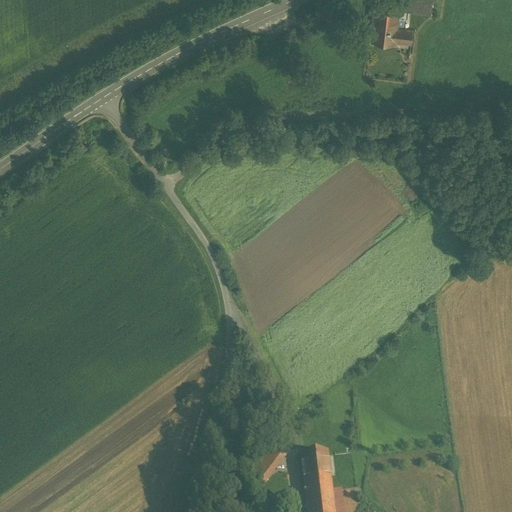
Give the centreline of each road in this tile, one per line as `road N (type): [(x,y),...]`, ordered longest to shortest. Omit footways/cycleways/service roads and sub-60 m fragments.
road 1 (unclassified): [(166,186),(253,123),(452,107),(479,114),(511,144)]
road 2 (unclassified): [(166,186),(217,263),(227,310),(224,388),(194,511)]
road 3 (tertiary): [(103,96),(169,56),(296,0)]
road 4 (tertiary): [(0,164),(103,96)]
